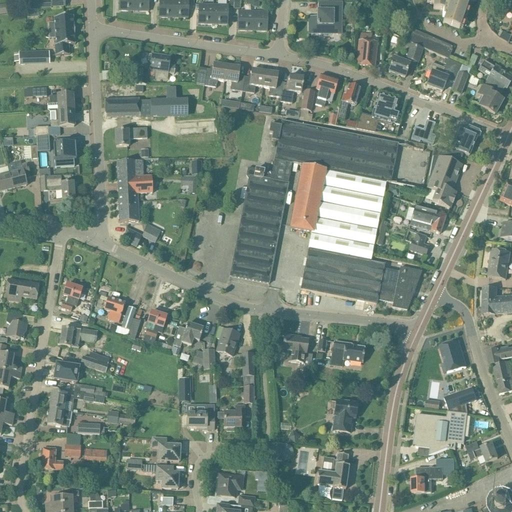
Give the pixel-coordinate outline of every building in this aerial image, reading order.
[(30,2),(30,12),(51,10),(50,0),(32,0),(33,2),(30,2)] [(133,13),(133,0),(119,0),(119,12),(133,13)] [(148,0),(133,0),(133,13),(148,13),(148,0)] [(173,19),(173,1),(159,0),(159,19),(173,19)] [(426,0),(427,5),(433,5),(433,11),(443,11),(442,18),(445,19),(443,24),(459,30),(462,31),(464,24),(461,23),(464,16),(466,17),(469,11),(466,10),(469,2),(465,1),(465,0),(426,0)] [(173,1),(173,19),(187,20),(188,1),(173,1)] [(341,4),(318,4),(318,12),(317,12),(317,18),(309,18),(308,35),(332,35),(332,31),(341,32),(341,22),(341,4)] [(212,26),(213,6),(199,6),(198,25),(212,26)] [(227,7),(213,6),(212,26),(227,26),(227,7)] [(238,32),(252,32),(253,13),(238,13),(238,32)] [(267,13),(253,13),(252,32),(266,33),(267,13)] [(54,24),(48,24),(49,32),(55,32),(56,46),(54,47),(55,47),(55,57),(69,56),(68,46),(75,46),(75,45),(74,45),(74,35),(74,29),(73,29),(73,19),(73,18),(54,19),(54,20),(54,24)] [(500,32),(498,31),(497,34),(498,35),(497,37),(499,39),(508,44),(511,37),(501,31),(500,32)] [(371,35),(360,34),(360,41),(359,41),(356,66),(374,68),(377,43),(371,43),(371,35)] [(406,59),(395,55),(388,73),(404,79),(411,62),(417,64),(422,50),(411,46),(406,59)] [(472,55),(466,69),(470,70),(468,75),(471,77),(472,71),(477,58),(472,55)] [(145,87),(146,76),(155,78),(156,73),(174,76),(175,67),(169,66),(170,59),(151,56),(151,57),(149,57),(148,63),(150,63),(149,71),(138,70),(136,87),(145,87)] [(431,74),(426,87),(442,93),(445,84),(446,81),(454,84),(460,67),(447,61),(444,70),(431,65),(428,73),(431,74)] [(494,68),(484,62),(478,72),(488,78),(485,82),(495,88),(494,90),(501,94),(504,89),(506,90),(511,80),(499,72),(500,70),(495,67),(494,68)] [(224,84),(226,67),(213,65),(212,73),(206,73),(204,88),(216,90),(217,83),(224,84)] [(454,84),(451,92),(460,96),(468,77),(468,75),(470,70),(466,69),(466,68),(461,66),(460,66),(460,67),(454,84)] [(242,93),(245,78),(238,77),(239,69),(226,67),(224,84),(230,85),(229,92),(235,92),(242,93)] [(130,69),(128,86),(136,87),(138,70),(130,69)] [(251,71),(250,79),(245,78),(242,93),(254,95),(255,88),(262,89),(264,73),(251,71)] [(264,73),(262,89),(269,90),(268,97),(279,99),(279,103),(283,84),(276,83),(278,75),(264,73)] [(295,78),(289,77),(288,85),(283,84),(279,103),(291,105),(292,94),(300,95),(303,79),(301,79),(301,78),(301,77),(297,76),(295,77),(295,78)] [(319,91),(315,106),(324,108),(325,102),(331,104),(334,96),(335,91),(338,82),(320,76),(317,86),(316,90),(319,91)] [(354,87),(354,88),(348,86),(345,95),(343,95),(341,105),(339,110),(337,119),(343,121),(348,105),(355,107),(360,90),(359,90),(359,89),(357,88),(354,87)] [(494,93),(482,87),(478,95),(483,98),(478,107),(495,116),(502,102),(492,96),(494,93)] [(139,100),(104,101),(106,119),(140,118),(167,117),(186,117),(186,102),(175,102),(175,89),(166,90),(166,102),(148,103),(139,103),(139,100)] [(47,98),(46,90),(32,90),(32,99),(47,98)] [(315,93),(303,91),(301,105),(300,114),(299,120),(299,121),(300,121),(307,122),(309,112),(311,113),(315,93)] [(398,102),(378,95),(371,118),(360,115),(356,130),(379,135),(381,126),(394,130),(395,127),(397,127),(397,126),(396,126),(400,116),(395,114),(398,102)] [(73,112),(72,96),(57,97),(49,98),(49,104),(46,104),(47,109),(50,113),(73,112)] [(73,112),(50,113),(51,129),(59,128),(59,129),(74,128),(73,112)] [(291,165),(303,167),(385,184),(422,191),(430,153),(423,152),(424,147),(408,144),(407,149),(399,147),(399,146),(282,122),(281,128),(270,126),(268,134),(272,136),(271,142),(277,143),(274,161),(291,165)] [(415,128),(410,141),(419,144),(420,142),(433,146),(435,137),(431,136),(435,125),(426,122),(423,131),(415,128)] [(479,132),(468,127),(466,132),(462,130),(461,132),(458,130),(450,149),(451,150),(449,153),(462,158),(463,155),(469,157),(477,138),(479,138),(480,135),(479,133),(479,132)] [(37,138),(46,138),(49,138),(48,128),(34,129),(34,131),(28,131),(29,138),(36,138),(37,138)] [(147,140),(147,130),(131,130),(131,133),(128,133),(128,132),(115,133),(116,148),(129,148),(128,141),(147,140)] [(49,138),(46,138),(37,138),(37,147),(38,153),(49,153),(49,138)] [(61,145),(53,146),(54,170),(74,168),(73,161),(76,161),(75,144),(61,145)] [(38,153),(37,147),(23,148),(24,161),(38,161),(38,153)] [(433,157),(428,178),(431,179),(429,184),(452,192),(462,166),(459,165),(461,159),(449,154),(435,149),(433,156),(433,157)] [(282,217),(291,165),(274,161),(271,174),(264,172),(247,169),(246,177),(248,181),(243,209),(230,278),(268,285),(282,217)] [(127,163),(117,163),(119,224),(138,223),(138,213),(137,195),(152,194),(151,178),(143,178),(142,173),(142,162),(127,163)] [(13,190),(26,187),(24,180),(30,179),(26,165),(15,168),(16,174),(9,176),(13,190)] [(369,263),(385,184),(303,167),(290,229),(312,234),(308,251),(347,259),(366,263),(369,263)] [(0,177),(0,193),(13,190),(9,176),(0,177)] [(61,185),(61,178),(40,180),(41,193),(49,192),(49,193),(61,192),(62,201),(74,200),(73,184),(61,185)] [(188,195),(196,195),(197,179),(189,179),(188,195)] [(429,184),(427,190),(435,193),(432,203),(441,206),(450,210),(452,205),(454,199),(455,197),(451,195),(452,192),(429,184)] [(511,187),(507,185),(500,203),(511,207),(511,187)] [(396,187),(387,186),(385,197),(393,199),(394,197),(398,198),(400,191),(395,190),(396,187)] [(409,209),(405,221),(411,222),(409,227),(430,232),(430,233),(439,236),(446,217),(437,214),(437,213),(415,207),(414,211),(409,209)] [(387,224),(380,222),(375,246),(382,247),(387,224)] [(511,225),(506,225),(504,232),(502,231),(501,239),(511,241),(511,225)] [(142,237),(141,239),(154,245),(161,233),(147,226),(142,237)] [(123,243),(136,249),(141,239),(142,237),(126,230),(123,243)] [(426,238),(416,235),(414,243),(412,242),(408,251),(426,257),(429,248),(423,246),(426,238)] [(300,292),(339,299),(347,259),(308,251),(300,292)] [(510,254),(492,251),(488,278),(506,281),(510,254)] [(369,263),(366,263),(347,259),(339,299),(361,304),(369,263)] [(369,263),(361,304),(376,306),(377,302),(392,305),(392,310),(406,312),(408,305),(409,305),(411,297),(412,297),(414,289),(415,289),(417,281),(418,282),(419,274),(421,274),(421,273),(411,271),(399,269),(398,274),(383,270),(384,266),(369,263)] [(39,286),(7,281),(4,301),(20,304),(21,299),(36,301),(39,286)] [(82,291),(66,286),(62,296),(71,299),(69,306),(73,307),(71,313),(75,314),(76,308),(75,308),(77,301),(79,301),(79,300),(82,291)] [(496,290),(483,289),(482,316),(492,316),(511,314),(511,297),(496,299),(496,290)] [(106,323),(117,327),(125,305),(108,299),(104,310),(110,312),(106,323)] [(69,306),(62,303),(61,309),(71,313),(73,307),(69,306)] [(167,318),(150,313),(147,324),(145,330),(147,331),(142,344),(153,348),(157,334),(161,335),(162,333),(167,318)] [(23,317),(8,315),(6,323),(11,327),(7,331),(6,339),(19,341),(20,340),(23,341),(24,335),(25,334),(27,326),(21,325),(23,317)] [(112,326),(110,333),(115,335),(115,334),(127,338),(127,339),(134,321),(133,321),(125,318),(121,329),(117,327),(112,326)] [(134,321),(127,339),(131,340),(133,333),(135,334),(138,322),(134,321)] [(203,330),(187,325),(185,331),(179,329),(176,338),(173,347),(180,350),(182,345),(191,348),(194,341),(199,342),(203,330)] [(62,330),(60,339),(58,339),(57,346),(59,346),(59,347),(70,349),(70,348),(78,349),(80,340),(93,342),(94,333),(73,330),(72,331),(62,330)] [(239,336),(223,331),(216,353),(232,358),(239,336)] [(294,338),(284,337),(282,354),(289,355),(288,363),(299,365),(298,371),(310,373),(312,356),(306,355),(308,342),(294,340),(294,338)] [(326,343),(318,342),(317,353),(325,354),(326,343)] [(458,342),(439,348),(447,374),(466,369),(458,342)] [(171,353),(172,347),(157,343),(155,348),(171,353)] [(142,347),(133,344),(131,351),(140,353),(142,347)] [(352,346),(333,344),(332,353),(330,367),(342,368),(343,362),(362,365),(364,350),(352,348),(352,346)] [(0,371),(20,375),(21,369),(12,368),(13,356),(5,355),(6,348),(0,346),(0,371)] [(509,364),(509,363),(506,364),(505,359),(511,357),(511,349),(497,353),(497,351),(486,353),(489,368),(493,367),(506,364),(509,363),(509,364)] [(214,372),(214,352),(202,352),(202,353),(196,352),(192,364),(203,368),(203,372),(206,372),(214,372)] [(111,357),(104,354),(100,363),(83,357),(80,366),(105,375),(111,357)] [(253,378),(252,356),(242,356),(243,378),(253,378)] [(511,392),(511,378),(509,364),(509,363),(506,364),(493,367),(499,395),(511,392)] [(56,365),(54,380),(75,383),(76,384),(76,383),(78,369),(56,365)] [(0,395),(3,396),(3,390),(8,391),(10,379),(19,381),(20,375),(0,371),(0,395)] [(309,375),(305,374),(304,379),(299,379),(298,384),(308,386),(309,375)] [(189,383),(178,383),(179,398),(183,398),(185,398),(189,398),(189,383)] [(80,393),(80,394),(102,398),(102,395),(93,394),(94,389),(81,387),(81,393),(80,393)] [(254,388),(243,388),(243,405),(253,405),(254,388)] [(477,402),(472,390),(444,399),(449,412),(477,402)] [(52,394),(49,409),(63,411),(65,403),(72,404),(73,398),(66,397),(66,396),(52,394)] [(102,398),(80,394),(79,401),(92,403),(92,404),(103,405),(104,399),(102,398)] [(0,395),(0,419),(13,421),(14,416),(8,415),(10,403),(2,402),(3,396),(0,395)] [(427,401),(427,409),(441,410),(442,402),(427,401)] [(357,405),(336,402),(334,417),(335,417),(332,432),(350,435),(351,424),(347,423),(348,419),(355,420),(357,405)] [(187,420),(187,430),(203,430),(203,432),(213,432),(213,422),(214,418),(214,407),(194,407),(194,414),(187,414),(187,420)] [(234,430),(240,430),(240,417),(244,417),(244,408),(235,407),(235,414),(224,414),(224,420),(223,430),(226,430),(226,433),(234,433),(234,430)] [(63,412),(63,411),(49,409),(47,426),(61,428),(61,427),(69,428),(71,413),(63,412)] [(455,451),(456,445),(464,446),(467,416),(447,413),(446,419),(432,417),(431,419),(419,418),(418,434),(417,434),(415,446),(416,446),(416,449),(430,450),(429,457),(447,450),(455,451)] [(13,421),(0,419),(0,436),(0,437),(2,425),(12,427),(13,421)] [(78,425),(77,436),(99,437),(100,426),(78,425)] [(297,434),(297,445),(311,446),(311,435),(297,434)] [(167,440),(153,439),(153,449),(159,449),(158,462),(179,463),(180,448),(166,447),(167,440)] [(479,451),(476,443),(465,448),(470,462),(483,457),(486,464),(498,460),(492,445),(480,450),(481,450),(479,451)] [(286,446),(271,445),(271,450),(270,461),(284,462),(285,462),(287,462),(288,462),(289,461),(291,460),(292,459),(292,457),(293,456),(293,455),(293,453),(293,452),(292,450),(291,449),(290,448),(289,447),(288,446),(286,446)] [(65,446),(64,458),(80,459),(81,447),(65,446)] [(56,450),(43,449),(41,471),(55,472),(63,472),(63,464),(55,463),(56,450)] [(107,451),(84,450),(84,462),(106,463),(107,451)] [(318,474),(317,486),(333,488),(331,500),(342,502),(343,491),(345,491),(348,467),(346,467),(347,456),(338,455),(337,461),(337,462),(334,461),(334,460),(323,459),(321,474),(318,474)] [(416,481),(429,481),(443,480),(443,472),(454,471),(454,461),(442,461),(442,469),(416,470),(416,481)] [(163,468),(156,467),(155,482),(162,482),(161,490),(177,491),(178,475),(173,475),(173,468),(163,468)] [(461,478),(465,483),(469,480),(465,475),(461,478)] [(242,479),(222,477),(221,488),(218,488),(217,498),(234,499),(235,490),(241,491),(242,479)] [(429,481),(416,481),(411,481),(412,494),(425,494),(432,494),(431,486),(429,486),(429,481)] [(490,505),(481,511),(511,511),(511,492),(509,495),(505,499),(505,498),(504,498),(503,498),(502,498),(501,498),(500,498),(499,498),(498,499),(497,499),(497,500),(496,500),(495,501),(495,502),(494,502),(494,503),(494,504),(494,505),(490,505)] [(255,499),(239,497),(238,507),(254,509),(255,499)] [(72,498),(65,498),(51,498),(51,499),(53,499),(53,505),(45,505),(45,511),(72,511),(72,498)] [(173,499),(162,499),(162,507),(173,508),(173,499)] [(89,503),(88,503),(88,511),(89,510),(89,511),(88,511),(107,511),(108,511),(102,511),(96,511),(96,510),(102,510),(102,503),(95,503),(89,503)]
